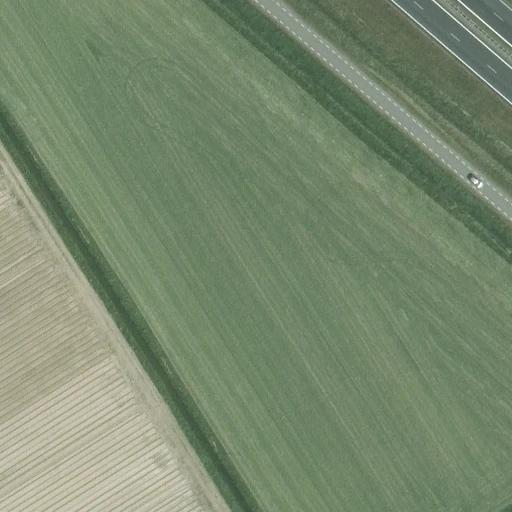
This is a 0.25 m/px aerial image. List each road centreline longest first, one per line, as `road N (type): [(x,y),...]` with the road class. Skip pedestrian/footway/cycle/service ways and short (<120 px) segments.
road 1 (unclassified): [(261,0),(511,213)]
road 2 (trunk): [(410,0),(511,86)]
